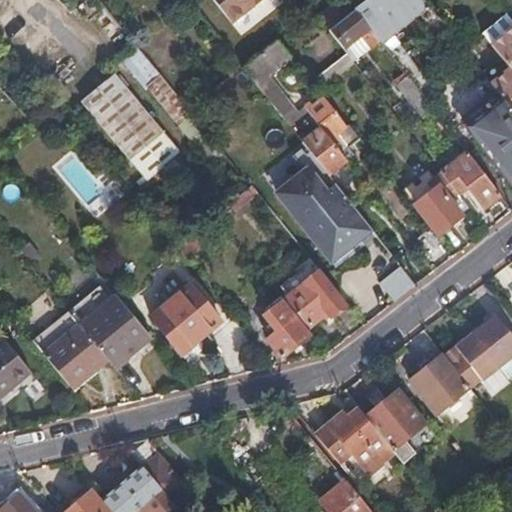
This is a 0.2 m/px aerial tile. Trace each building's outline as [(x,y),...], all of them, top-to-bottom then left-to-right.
[(261,0),(212,0),(231,24),(261,0)] [(327,20),(334,28),(355,11),(354,10),(345,0),(335,0),(321,12),(327,20)] [(355,11),(378,41),(385,35),(425,3),(422,0),(394,0),(389,4),(385,0),(366,0),(354,10),(355,11)] [(329,31),(345,51),(354,62),(378,41),(355,11),(334,28),(329,31)] [(496,91),(511,111),(511,18),(510,17),(508,15),(505,18),(501,14),(478,34),(487,45),(507,70),(490,84),(496,91)] [(378,41),(389,55),(397,49),(385,35),(378,41)] [(291,54),(279,38),(242,68),(255,83),(285,122),(297,113),(266,74),(291,54)] [(30,57),(47,71),(59,56),(42,42),(30,57)] [(345,51),(311,78),(319,89),(354,62),(345,51)] [(210,166),(225,154),(190,110),(162,76),(148,88),(210,166)] [(180,155),(116,77),(84,101),(147,181),(180,155)] [(434,114),(406,78),(396,86),(424,122),(434,114)] [(511,111),(496,91),(468,113),(465,115),(463,117),(462,120),(462,123),(462,125),(464,129),(465,130),(468,134),(473,130),(511,179),(511,111)] [(321,127),(344,156),(351,151),(348,147),(358,138),(349,126),(346,127),(322,97),(311,106),(308,103),(304,107),(321,127)] [(297,135),(313,125),(305,113),(289,122),(297,135)] [(338,168),(347,160),(344,156),(321,127),(302,142),(305,146),(328,176),(338,168)] [(331,261),(371,229),(328,176),(305,146),(293,156),(305,171),(278,194),(331,261)] [(446,180),(458,194),(467,187),(484,208),(500,195),(465,151),(440,172),(446,180)] [(470,210),(458,194),(446,180),(439,186),(434,179),(424,187),(427,191),(422,195),(418,191),(409,199),(438,236),(470,210)] [(235,211),(257,192),(252,186),(230,205),(235,211)] [(177,249),(184,257),(205,238),(199,231),(177,249)] [(40,255),(29,242),(20,249),(32,262),(40,255)] [(393,302),(415,285),(399,266),(377,283),(393,302)] [(347,307),(319,274),(289,298),(311,327),(328,313),(333,318),(347,307)] [(222,322),(191,285),(152,317),(183,354),(222,322)] [(266,310),(282,297),(274,288),(259,300),(266,310)] [(108,360),(114,368),(151,338),(116,297),(80,327),(108,360)] [(283,357),(312,335),(285,301),(266,317),(278,332),(268,340),(283,357)] [(43,354),(72,389),(108,360),(80,327),(79,325),(67,311),(31,339),(43,354)] [(511,335),(496,315),(473,334),(494,360),(498,365),(500,367),(511,357),(511,335)] [(473,334),(468,338),(494,369),(498,365),(494,360),(473,334)] [(444,356),(470,387),(479,379),(480,380),(494,369),(468,338),(459,346),(458,345),(444,356)] [(0,397),(30,373),(3,341),(0,343),(0,397)] [(444,356),(443,355),(411,382),(437,413),(470,387),(444,356)] [(498,365),(494,369),(506,384),(510,381),(500,367),(498,365)] [(494,369),(480,380),(493,395),(506,384),(494,369)] [(367,416),(389,444),(393,449),(425,424),(399,392),(367,416)] [(315,433),(339,462),(351,453),(363,468),(378,455),(376,454),(389,444),(367,416),(357,405),(346,414),(344,411),(315,433)] [(147,439),(125,445),(142,466),(172,501),(187,487),(147,439)] [(511,462),(503,471),(511,480),(511,479),(511,462)] [(101,499),(112,511),(167,511),(175,505),(172,501),(142,466),(122,483),(101,499)] [(330,511),(372,511),(346,481),(322,501),(330,511)] [(112,511),(101,499),(94,491),(67,511),(112,511)]
